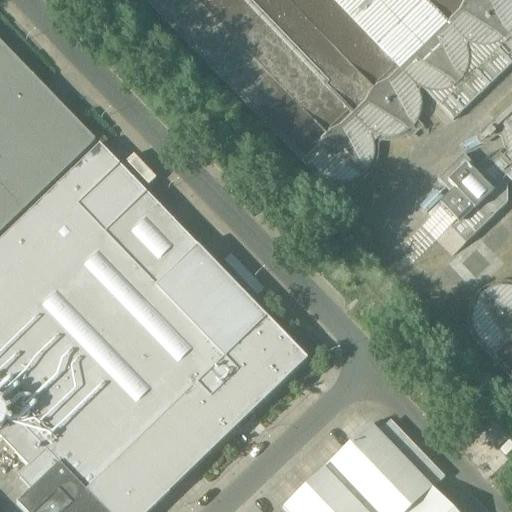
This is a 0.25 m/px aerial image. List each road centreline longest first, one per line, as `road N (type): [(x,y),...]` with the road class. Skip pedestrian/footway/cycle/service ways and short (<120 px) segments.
road 1 (unclassified): [(370,371),(23,0)]
road 2 (unclassified): [(221,511),(370,371)]
road 3 (unclassified): [(497,511),(370,371)]
